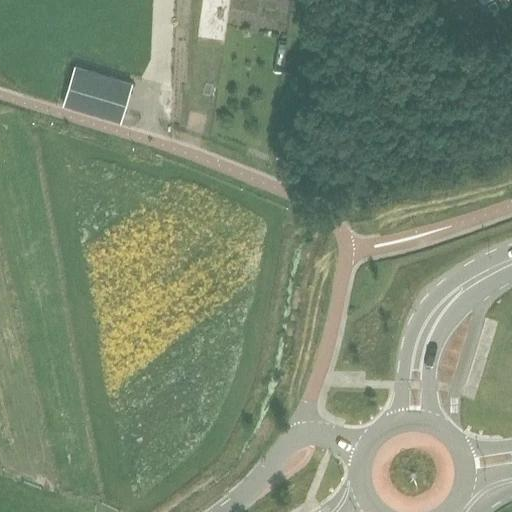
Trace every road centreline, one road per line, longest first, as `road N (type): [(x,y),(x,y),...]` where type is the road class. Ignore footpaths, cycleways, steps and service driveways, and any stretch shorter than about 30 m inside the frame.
road 1 (residential): [(0,95),(185,152),(312,203),(338,225),(347,257)]
road 2 (secondary): [(511,262),(467,284),(433,319),(417,364),(411,422)]
road 3 (residential): [(296,427),(317,379),(347,257)]
